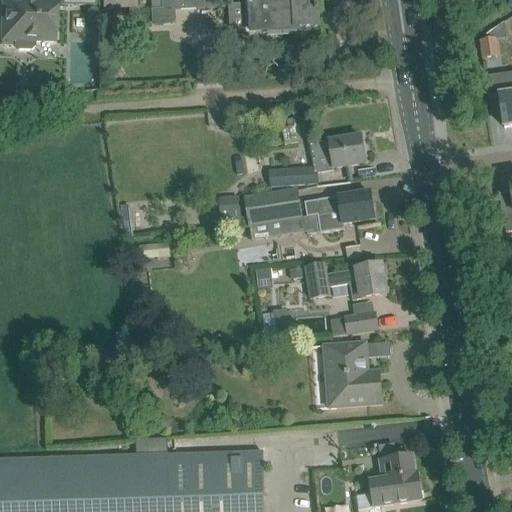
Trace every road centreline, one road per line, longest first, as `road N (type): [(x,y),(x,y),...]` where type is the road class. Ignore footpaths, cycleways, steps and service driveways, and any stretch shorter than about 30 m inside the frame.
road 1 (tertiary): [(464,421),(426,170)]
road 2 (tertiary): [(426,170),(401,0)]
